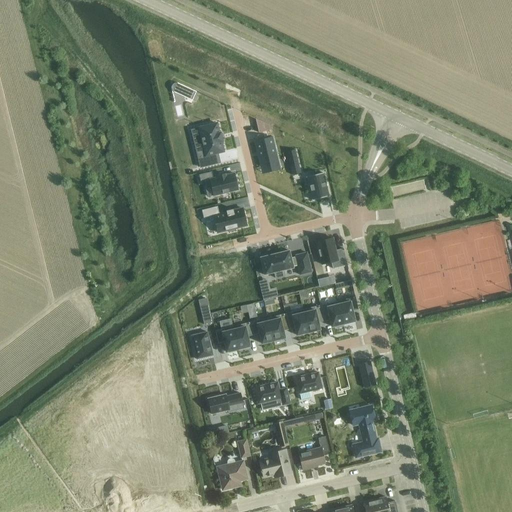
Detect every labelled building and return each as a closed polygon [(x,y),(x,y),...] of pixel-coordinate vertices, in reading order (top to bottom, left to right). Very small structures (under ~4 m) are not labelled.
[(196,92),(190,90),(186,99),(192,101),(196,92)] [(256,120),(255,120),(258,133),(270,131),(269,126),(256,120)] [(198,129),(191,131),(196,152),(200,168),(218,164),(216,154),(223,152),(221,142),(222,142),(220,134),(219,134),(216,124),(198,128),(198,129)] [(272,138),(255,142),(261,168),(278,164),(272,138)] [(296,158),(288,160),(292,176),(300,174),(296,158)] [(211,171),(198,174),(200,181),(209,178),(213,195),(237,189),(233,172),(212,177),(211,171)] [(323,173),(306,177),(312,201),(328,197),(323,173)] [(217,207),(201,211),(203,219),(213,216),(217,233),(246,226),(242,209),(219,214),(217,207)] [(499,215),(490,217),(493,229),(501,227),(499,215)] [(333,239),(316,243),(321,265),(331,263),(333,269),(347,266),(343,249),(335,251),(333,239)] [(289,251),(260,258),(264,275),(274,273),(275,279),(284,276),(283,271),(293,268),(292,267),(297,266),(299,275),(311,273),(306,253),(295,256),(295,258),(290,259),(289,251)] [(334,274),(317,278),(319,286),(336,282),(334,274)] [(267,278),(258,280),(263,299),(277,296),(275,287),(270,288),(267,278)] [(351,280),(335,284),(337,290),(352,286),(351,280)] [(349,302),(338,305),(343,324),(355,322),(352,312),(358,310),(355,298),(348,299),(349,302)] [(206,299),(199,301),(200,307),(208,305),(206,299)] [(254,303),(246,305),(247,312),(249,317),(257,315),(254,303)] [(326,305),(320,306),(323,319),(329,317),(331,327),(343,324),(338,305),(327,308),(326,305)] [(314,311),(303,313),(308,333),(320,330),(317,320),(323,319),(320,306),(313,308),(314,311)] [(291,313),(285,315),(288,327),(294,326),(296,336),(308,333),(303,313),(292,316),(291,313)] [(279,319),(268,322),(273,341),(284,338),(282,328),(288,327),(285,315),(278,316),(279,319)] [(210,317),(203,319),(205,325),(212,324),(210,317)] [(256,321),(250,323),(253,335),(259,334),(261,344),(273,341),(268,322),(257,324),(256,321)] [(244,327),(233,330),(238,350),(250,347),(247,337),(253,335),(250,323),(243,324),(244,327)] [(221,330),(215,331),(218,344),(224,342),(226,352),(238,350),(233,330),(222,333),(221,330)] [(207,332),(191,336),(196,360),(212,356),(207,332)] [(370,362),(358,365),(363,388),(375,385),(370,362)] [(318,372),(295,378),(299,394),(322,389),(318,372)] [(277,382),(254,388),(258,404),(261,403),(262,410),(272,408),(271,401),(280,399),(282,406),(290,404),(286,388),(279,390),(277,382)] [(238,393),(207,400),(210,416),(242,408),(238,393)] [(352,445),(355,458),(381,452),(378,439),(376,440),(371,421),(375,421),(371,406),(359,409),(360,411),(350,414),(353,426),(359,424),(360,432),(363,433),(364,438),(363,441),(363,443),(352,445)] [(321,413),(302,417),(303,423),(322,419),(321,413)] [(282,422),(274,424),(275,431),(277,431),(281,447),(288,445),(282,422)] [(211,437),(228,433),(226,426),(209,431),(211,437)] [(298,453),(303,471),(312,469),(311,467),(325,464),(322,454),(329,452),(325,437),(318,438),(320,448),(298,453)] [(241,458),(242,458),(250,456),(246,440),(237,442),(241,458)] [(260,461),(262,471),(261,472),(261,474),(262,473),(264,478),(274,476),(274,478),(291,474),(286,450),(269,454),(270,459),(260,461)] [(228,461),(227,464),(228,467),(218,470),(223,490),(234,487),(233,482),(247,479),(243,462),(235,464),(234,462),(233,460),(230,459),(228,461)] [(374,500),(377,511),(397,511),(395,501),(387,503),(386,497),(374,500)] [(365,511),(377,511),(374,500),(363,503),(365,511)] [(43,511),(51,511),(52,511),(44,502),(38,506),(43,511)]
